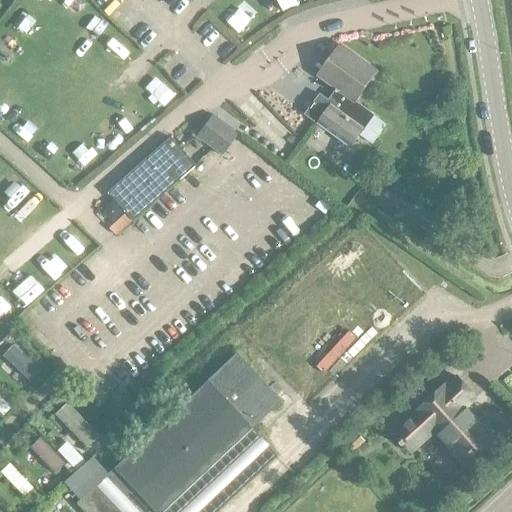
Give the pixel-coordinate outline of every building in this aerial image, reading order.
[(350,147),(373,115),(354,101),(377,71),(341,45),(317,76),(336,89),(328,100),(320,94),(305,114),(350,147)] [(211,114),(196,136),(221,155),(237,133),(211,114)] [(169,136),(106,192),(131,220),(194,165),(169,136)] [(40,372),(11,345),(1,355),(30,382),(40,372)] [(444,384),(427,400),(419,392),(409,400),(417,409),(416,410),(418,412),(395,434),(401,440),(399,442),(403,446),(404,445),(410,451),(434,430),(467,466),(496,440),(465,407),(476,396),(458,377),(447,387),(444,384)] [(9,406),(0,396),(0,414),(0,415),(9,406)] [(98,436),(66,401),(53,413),(85,447),(98,436)] [(64,463),(39,436),(27,447),(52,474),(64,463)] [(31,487),(7,462),(0,468),(0,473),(22,496),(31,487)]
